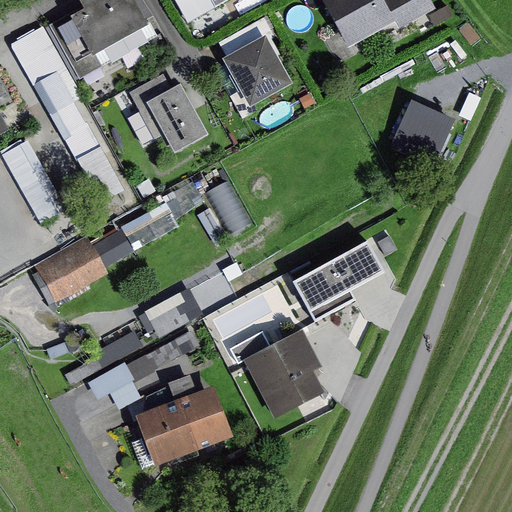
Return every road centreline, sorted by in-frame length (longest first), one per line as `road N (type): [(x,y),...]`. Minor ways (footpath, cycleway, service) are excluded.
road 1 (track): [(367,511),(458,286),(511,124)]
road 2 (residential): [(317,511),(451,221),(499,154)]
road 3 (track): [(389,511),(511,245)]
road 4 (track): [(511,320),(414,511)]
road 5 (track): [(511,398),(455,511)]
